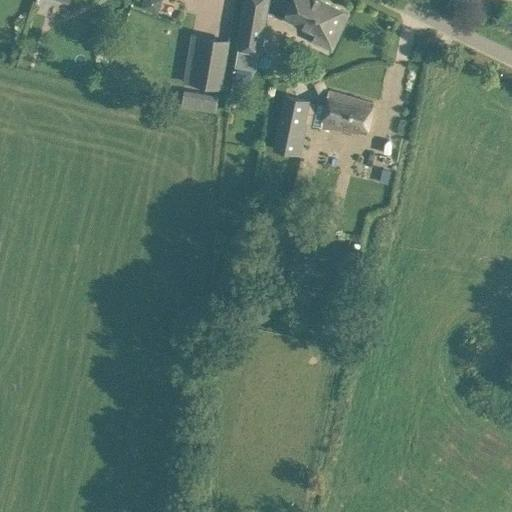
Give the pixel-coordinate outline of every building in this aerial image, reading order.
[(160,0),(142,0),(140,5),(157,11),(160,0)] [(267,11),(269,0),(245,0),(244,7),(235,65),(256,68),(259,51),(260,51),(267,11)] [(292,0),(284,16),(316,31),(313,38),(333,47),(350,12),(325,0),(292,0)] [(502,11),(498,19),(511,26),(511,4),(507,2),(502,11)] [(112,45),(104,29),(87,38),(95,54),(112,45)] [(201,35),(193,81),(221,86),(229,39),(201,35)] [(277,140),(275,149),(301,154),(308,122),(321,125),(321,126),(367,132),(374,101),(329,88),(326,103),(287,95),(277,140)] [(219,95),(184,90),(182,108),(217,113),(219,95)] [(253,294),(262,296),(266,293),(272,264),(270,261),(260,259),(253,294)] [(226,326),(221,354),(236,357),(241,329),(226,326)]
